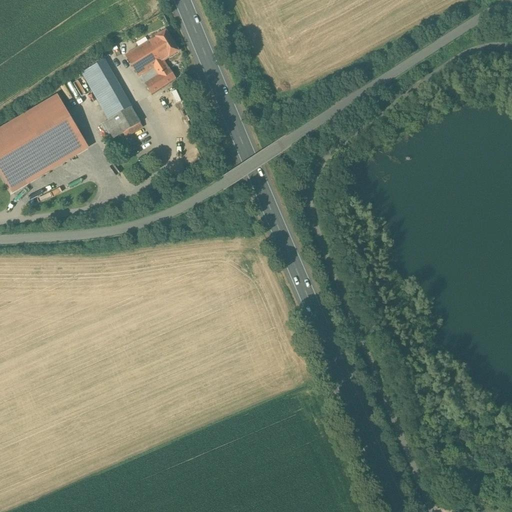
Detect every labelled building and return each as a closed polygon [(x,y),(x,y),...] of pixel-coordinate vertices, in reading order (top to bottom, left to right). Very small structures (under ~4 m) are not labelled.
[(178,51),(165,32),(149,42),(154,51),(156,53),(161,62),(178,51)] [(104,60),(82,73),(87,82),(109,69),(104,60)] [(131,107),(109,69),(87,82),(108,120),(109,120),(131,107)] [(87,149),(56,96),(0,129),(0,170),(13,193),(87,149)] [(131,107),(109,120),(108,120),(102,123),(111,139),(140,122),(131,107)] [(75,174),(59,178),(60,183),(76,179),(75,174)]
